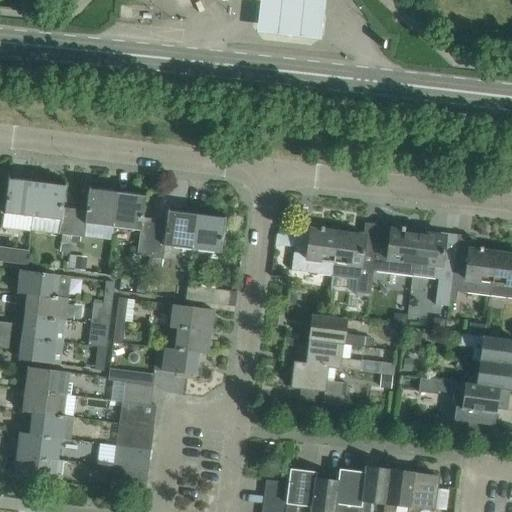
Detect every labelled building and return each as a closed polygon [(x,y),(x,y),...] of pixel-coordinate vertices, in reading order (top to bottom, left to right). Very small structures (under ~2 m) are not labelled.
[(253,0),(260,1),(256,33),(319,40),(324,0),(253,0)] [(33,217),(37,182),(9,178),(10,176),(9,175),(4,214),(33,217)] [(74,209),(62,208),(65,182),(64,182),(64,185),(37,182),(33,217),(61,221),(59,234),(71,235),(74,209)] [(113,228),(118,192),(90,188),(90,186),(89,186),(86,211),(74,209),(71,235),(84,237),(86,224),(113,228)] [(118,192),(113,228),(140,231),(137,256),(150,258),(154,228),(155,219),(143,218),(146,193),(145,192),(145,195),(118,192)] [(154,228),(150,258),(163,259),(165,246),(192,250),(197,214),(169,210),(169,208),(168,207),(166,230),(154,228)] [(220,253),(225,215),(224,215),(224,217),(197,214),(192,250),(220,253)] [(361,261),(366,223),(365,223),(363,233),(354,232),(353,235),(337,233),(332,276),(359,279),(357,293),(370,295),(373,271),(375,253),(374,253),(373,263),(361,261)] [(332,276),(337,233),(323,231),(323,227),(320,227),(320,228),(310,227),(307,254),(294,253),(291,271),(332,276)] [(412,276),(418,233),(404,231),(404,228),(401,227),(401,228),(391,227),(387,254),(375,253),(373,271),(412,276)] [(449,306),(450,298),(454,263),(442,261),(445,233),(434,232),(434,235),(418,233),(412,276),(439,280),(436,304),(449,306)] [(490,296),(495,253),(482,252),(482,248),(470,246),(471,237),(470,237),(465,275),(453,273),(455,263),(454,263),(450,298),(457,299),(458,292),(490,296)] [(61,243),(60,253),(69,255),(70,245),(61,243)] [(0,261),(27,265),(29,250),(1,247),(0,252),(0,261)] [(511,298),(511,254),(511,255),(495,253),(490,296),(511,298)] [(76,257),(75,270),(86,271),(88,257),(76,256),(76,257)] [(71,277),(40,273),(20,270),(17,294),(27,295),(68,300),(71,277)] [(139,279),(138,293),(145,294),(147,280),(139,279)] [(116,282),(107,281),(104,304),(113,305),(116,282)] [(148,282),(146,295),(157,297),(158,283),(148,282)] [(214,304),(215,290),(187,286),(185,300),(214,304)] [(288,293),(287,306),(295,307),(296,294),(288,293)] [(65,321),(68,300),(27,295),(25,316),(65,321)] [(129,299),(120,298),(117,321),(126,322),(129,299)] [(110,326),(113,305),(104,304),(94,303),(91,324),(101,325),(110,326)] [(210,333),(213,310),(173,305),(170,328),(210,333)] [(394,312),(393,324),(405,326),(406,314),(394,312)] [(62,343),(65,321),(25,316),(22,339),(62,343)] [(312,316),(309,342),(351,347),(364,349),(366,337),(345,334),(347,320),(332,318),(326,317),(312,316)] [(435,317),(434,329),(446,331),(447,319),(435,317)] [(123,344),(126,322),(117,321),(114,343),(123,344)] [(91,324),(88,346),(99,347),(107,348),(110,326),(101,325),(91,324)] [(208,355),(210,333),(170,328),(167,349),(157,348),(208,355)] [(409,331),(407,345),(421,346),(422,333),(409,331)] [(460,359),(460,360),(511,367),(511,340),(497,339),(486,337),(463,334),(462,345),(472,346),(470,360),(460,359)] [(59,365),(62,343),(22,339),(19,360),(59,365)] [(306,364),(306,365),(337,369),(336,370),(361,373),(361,372),(363,361),(350,360),(351,347),(309,342),(306,364)] [(104,370),(107,348),(99,347),(96,369),(104,370)] [(195,376),(198,354),(208,355),(157,348),(155,370),(195,376)] [(404,359),(402,371),(411,372),(412,360),(404,359)] [(510,391),(511,374),(511,367),(460,360),(459,369),(479,372),(477,385),(477,387),(510,391)] [(294,362),(291,388),(300,389),(299,401),(344,406),(346,387),(347,384),(335,383),(336,370),(337,369),(306,365),(306,364),(294,362)] [(380,364),(378,375),(383,376),(391,377),(394,377),(396,366),(380,364)] [(74,385),(66,384),(68,373),(28,367),(25,390),(65,395),(73,396),(74,385)] [(153,387),(155,374),(135,372),(111,369),(109,381),(119,382),(125,383),(152,386),(153,387)] [(507,411),(510,391),(477,387),(477,385),(420,378),(399,375),(397,389),(438,395),(438,392),(451,393),(456,407),(454,420),(494,425),(496,409),(507,411)] [(383,376),(381,388),(393,389),(394,377),(391,377),(383,376)] [(151,405),(153,387),(152,386),(125,383),(123,402),(151,405)] [(62,416),(65,395),(25,390),(23,412),(72,418),(72,417),(62,416)] [(156,406),(151,405),(123,402),(121,412),(119,424),(154,429),(156,406)] [(69,440),(72,418),(23,412),(22,412),(32,414),(30,434),(20,433),(20,434),(60,439),(69,440)] [(393,421),(392,425),(401,426),(402,417),(394,416),(393,421)] [(151,450),(154,429),(119,424),(116,446),(151,450)] [(57,461),(60,439),(20,434),(17,456),(57,461)] [(148,472),(151,450),(116,446),(114,468),(148,472)] [(55,483),(57,463),(57,461),(17,456),(14,478),(55,483)] [(145,494),(148,472),(114,468),(111,490),(145,494)] [(360,511),(366,468),(364,468),(364,473),(340,470),(334,511),(360,511)] [(383,511),(389,471),(366,468),(360,511),(369,511),(371,504),(383,505),(382,511),(383,511)] [(309,511),(315,473),(290,470),(289,483),(288,496),(286,509),(285,511),(296,511),(297,507),(309,508),(308,511),(309,511)] [(334,511),(340,470),(339,470),(338,482),(328,481),(329,475),(315,473),(309,511),(334,511)] [(408,511),(414,474),(389,471),(383,511),(394,511),(395,506),(408,508),(407,511),(408,511)] [(445,510),(448,490),(437,489),(438,477),(414,474),(408,511),(418,511),(419,508),(434,510),(434,509),(445,510)] [(288,496),(289,483),(266,480),(264,493),(288,496)] [(286,509),(288,496),(264,493),(262,507),(286,509)]
